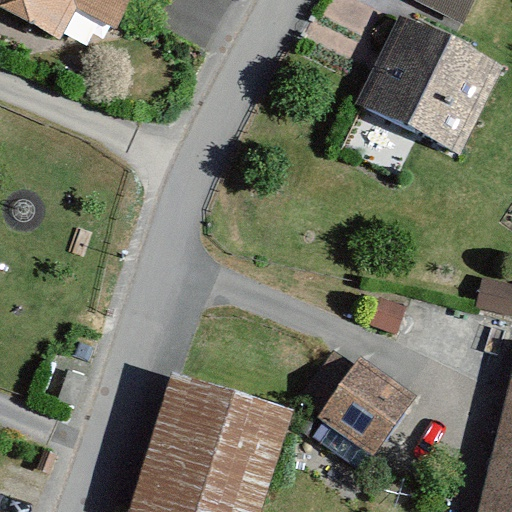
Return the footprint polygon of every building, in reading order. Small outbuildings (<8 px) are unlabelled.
[(121,0),(0,0),(0,20),(52,43),(67,8),(110,26),(121,0)] [(479,0),(406,0),(402,8),(463,36),(479,0)] [(486,79),(392,32),(353,109),(448,156),(486,79)] [(411,405),(353,365),(310,428),(368,468),(411,405)] [(511,511),(511,380),(481,511),(511,511)] [(258,511),(282,425),(173,393),(131,511),(258,511)]
